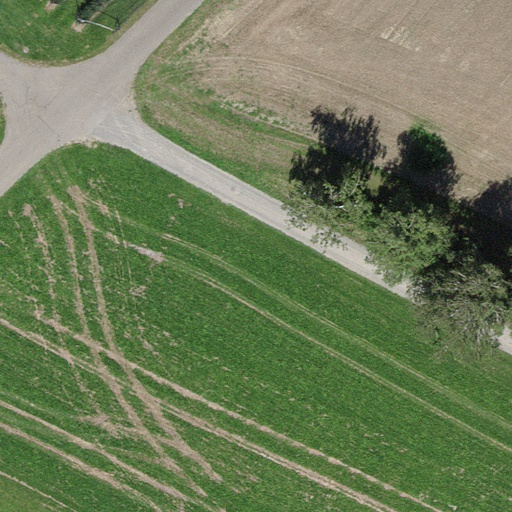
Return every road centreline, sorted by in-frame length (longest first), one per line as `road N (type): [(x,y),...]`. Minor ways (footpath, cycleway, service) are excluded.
road 1 (track): [(511,340),(75,108)]
road 2 (track): [(0,177),(189,0)]
